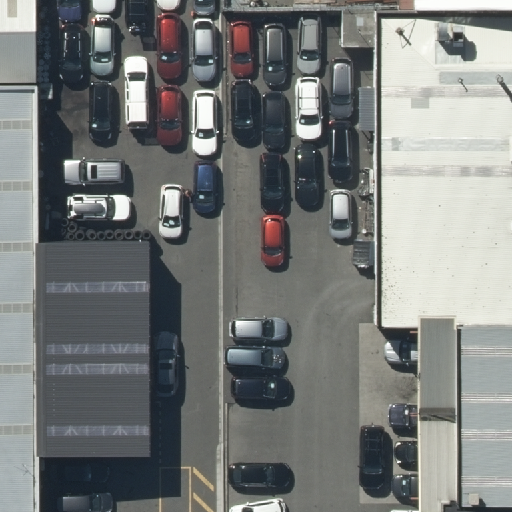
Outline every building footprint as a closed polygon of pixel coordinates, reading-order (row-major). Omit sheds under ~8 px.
[(33,0),(0,0),(0,102),(33,103),(33,0)] [(511,0),(410,0),(410,22),(511,21),(511,0)] [(511,33),(382,34),(383,348),(511,347),(511,33)] [(36,511),(35,107),(0,107),(0,511),(36,511)] [(146,196),(56,197),(56,298),(147,298),(146,196)] [(420,511),(511,511),(511,351),(420,352),(420,511)] [(182,511),(182,368),(54,369),(54,511),(182,511)]
